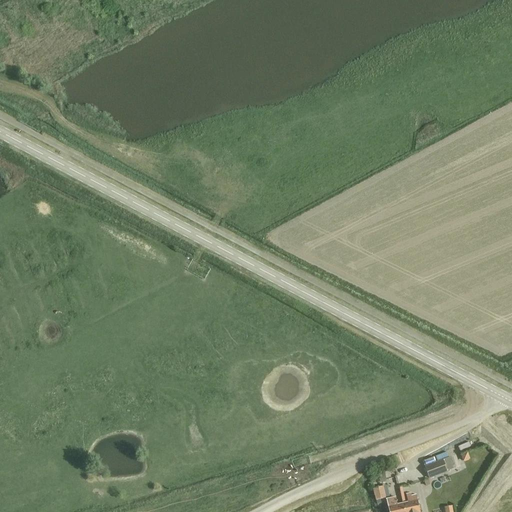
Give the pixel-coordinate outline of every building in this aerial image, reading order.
[(453,449),(461,470),(472,465),(464,445),(453,449)] [(430,479),(447,472),(443,460),(425,467),(430,479)] [(375,501),(385,499),(383,487),(373,489),(375,501)] [(408,503),(403,504),(404,511),(419,511),(416,496),(410,497),(409,494),(406,495),(408,503)] [(395,498),(386,500),(388,511),(404,511),(403,504),(397,506),(395,498)]
